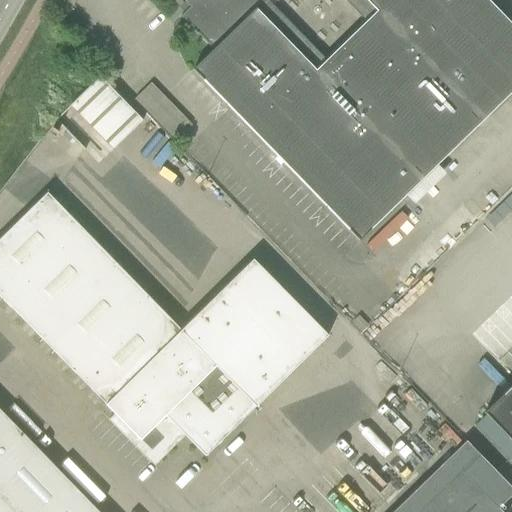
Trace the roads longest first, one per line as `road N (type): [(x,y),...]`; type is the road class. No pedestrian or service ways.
road 1 (unknown): [(0,208),(40,165),(93,169),(262,246),(347,330),(354,356),(346,381),(209,511)]
road 2 (unknown): [(141,511),(0,366)]
